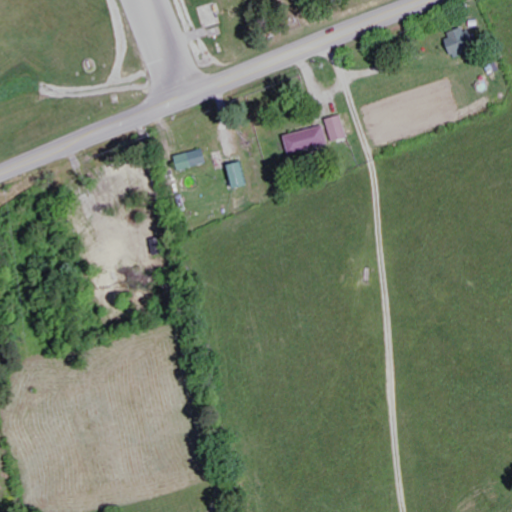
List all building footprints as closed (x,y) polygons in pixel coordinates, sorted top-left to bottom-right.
[(455,39),(451,40),(455,56),(481,50),(476,27),(454,32),(455,39)] [(336,142),(351,139),(346,117),(332,119),(336,142)] [(289,136),(294,156),(334,146),(329,126),(289,136)] [(180,156),(184,171),(212,164),(208,149),(180,156)] [(234,166),(240,190),(254,186),(247,162),(234,166)]
